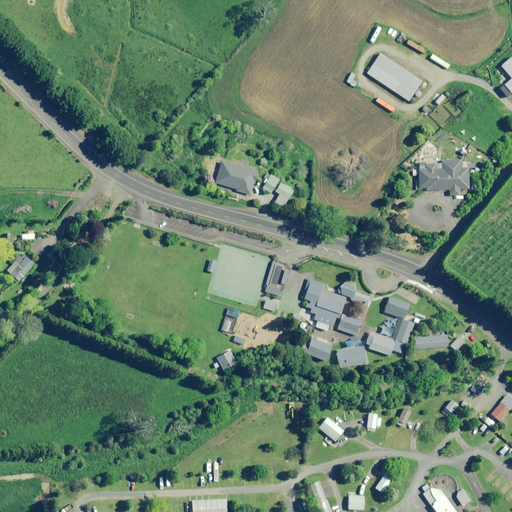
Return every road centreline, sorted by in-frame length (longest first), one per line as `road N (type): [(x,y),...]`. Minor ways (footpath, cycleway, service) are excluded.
road 1 (primary): [(0,67),(79,145),(131,180),(422,282),(511,337)]
road 2 (track): [(0,353),(69,260),(118,173)]
